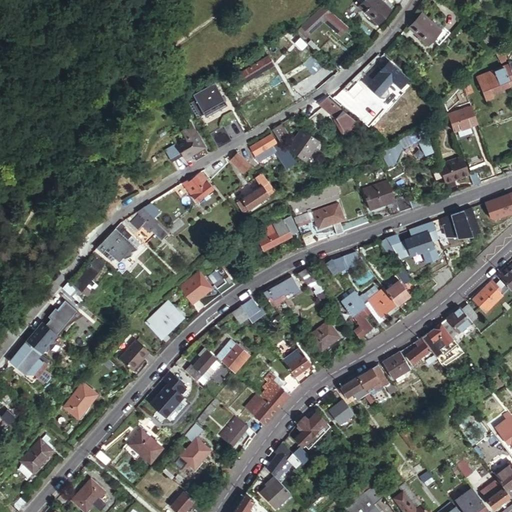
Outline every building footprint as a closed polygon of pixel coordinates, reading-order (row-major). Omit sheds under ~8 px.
[(363,0),(359,5),(377,23),(391,9),(393,6),(386,0),(363,0)] [(324,8),(315,15),(323,22),(339,35),(346,27),(324,8)] [(310,37),(323,22),(315,15),(299,28),(300,29),(310,37)] [(420,15),(409,27),(427,44),(428,45),(431,41),(439,32),(430,24),(420,15)] [(439,32),(431,41),(437,47),(449,35),(434,21),(430,24),(439,32)] [(427,44),(409,27),(407,29),(426,46),(427,44)] [(310,37),(300,29),(297,32),(306,41),(310,37)] [(261,60),(263,65),(271,60),(268,56),(261,60)] [(330,64),(338,70),(342,65),(335,59),(330,64)] [(266,70),(263,65),(261,60),(231,78),(237,88),(266,70)] [(315,68),(326,77),(331,72),(320,62),(315,68)] [(389,62),(380,70),(391,80),(398,86),(406,77),(389,62)] [(492,65),(495,75),(505,72),(501,62),(492,65)] [(217,74),(222,82),(228,79),(227,76),(226,73),(224,70),(217,74)] [(391,80),(380,70),(367,85),(379,96),(384,97),(387,93),(386,89),(385,87),(391,80)] [(511,76),(509,70),(505,72),(495,75),(485,79),(486,86),(507,79),(511,77),(511,76)] [(483,97),(489,95),(486,86),(485,79),(478,84),(483,97)] [(510,88),(507,79),(486,86),(489,95),(510,88)] [(191,103),(199,117),(225,102),(221,94),(214,98),(211,92),(191,103)] [(472,106),(447,115),(454,132),(477,123),(472,106)] [(353,121),(342,111),(335,117),(341,122),(345,118),(351,124),(353,121)] [(281,124),(273,129),(280,141),(282,144),(286,141),(284,138),(288,136),(281,124)] [(182,154),(185,160),(192,156),(196,163),(209,155),(192,126),(182,131),(187,139),(177,144),(182,154)] [(223,127),(209,134),(218,149),(231,142),(223,127)] [(304,127),(288,148),(305,161),(314,149),(321,140),(304,127)] [(405,135),(381,148),(389,166),(398,162),(404,149),(419,144),(424,157),(432,154),(429,141),(430,140),(426,127),(405,135)] [(284,148),(280,141),(276,143),(271,135),(249,149),(254,157),(274,144),(277,148),(274,150),(286,168),(295,162),(285,147),(284,148)] [(182,154),(177,144),(176,142),(165,149),(171,161),(172,160),(182,154)] [(274,144),(254,157),(257,161),(274,150),(277,148),(274,144)] [(314,149),(305,161),(311,165),(319,154),(314,149)] [(250,165),(238,152),(231,159),(244,171),(250,165)] [(439,166),(449,194),(461,191),(457,178),(469,174),(463,157),(439,166)] [(492,166),(496,177),(504,175),(500,163),(492,166)] [(469,174),(474,186),(480,184),(476,171),(469,174)] [(186,180),(182,182),(197,201),(213,188),(202,174),(198,178),(196,176),(188,182),(186,180)] [(265,182),(260,175),(255,178),(260,185),(265,182)] [(322,180),(320,175),(313,178),(315,183),(322,180)] [(395,201),(386,180),(361,190),(369,209),(385,204),(395,201)] [(272,192),(265,183),(265,182),(260,185),(239,200),(246,210),(272,192)] [(418,192),(408,196),(412,207),(422,204),(418,192)] [(511,194),(485,203),(490,219),(493,220),(511,214),(511,194)] [(408,196),(395,201),(400,212),(412,207),(408,196)] [(312,212),(314,216),(318,228),(332,223),(340,220),(344,218),(338,201),(312,211),(312,212)] [(400,212),(395,201),(385,204),(390,215),(400,212)] [(151,202),(143,207),(153,216),(159,210),(151,202)] [(143,207),(136,211),(139,214),(128,223),(143,237),(151,230),(159,238),(167,230),(164,227),(153,216),(143,207)] [(478,231),(470,208),(438,219),(444,236),(449,235),(470,235),(470,234),(478,231)] [(308,211),(293,216),(296,223),(314,216),(312,212),(309,214),(308,211)] [(164,227),(167,230),(169,232),(184,221),(180,215),(164,227)] [(267,235),(258,240),(263,250),(292,236),(291,234),(298,231),(291,216),(264,229),(267,235)] [(340,220),(332,223),(336,234),(344,231),(340,220)] [(394,234),(383,238),(392,250),(397,257),(408,254),(409,255),(421,251),(425,261),(436,257),(429,240),(437,238),(431,221),(407,230),(409,237),(402,240),(403,242),(397,244),(394,234)] [(102,242),(96,248),(110,260),(126,243),(132,249),(138,242),(122,225),(105,244),(102,242)] [(255,234),(256,236),(258,240),(267,235),(264,229),(255,234)] [(306,246),(302,236),(296,239),(300,248),(306,246)] [(392,250),(383,238),(376,241),(385,254),(392,250)] [(360,263),(356,252),(350,254),(353,265),(360,263)] [(350,254),(344,256),(347,267),(353,265),(350,254)] [(333,260),(331,258),(325,263),(333,274),(339,269),(333,260)] [(333,260),(339,269),(341,271),(345,270),(340,258),(333,260)] [(511,263),(500,273),(511,289),(511,263)] [(70,281),(64,287),(76,298),(98,272),(90,265),(74,284),(70,281)] [(316,280),(307,267),(297,271),(307,283),(316,280)] [(396,272),(404,282),(409,278),(401,268),(396,272)] [(199,272),(178,287),(191,304),(211,288),(199,272)] [(284,281),(291,291),(292,293),(299,289),(291,277),(284,281)] [(418,286),(411,277),(409,278),(404,282),(411,291),(418,286)] [(385,289),(396,304),(409,294),(398,280),(385,289)] [(284,281),(263,293),(269,301),(280,295),(282,293),(284,295),(291,291),(284,281)] [(489,281),(472,298),(484,310),(501,294),(489,281)] [(359,297),(363,303),(367,300),(378,292),(374,286),(359,297)] [(385,289),(383,288),(378,292),(367,300),(379,316),(380,315),(396,304),(385,289)] [(359,297),(354,291),(341,300),(351,315),(359,309),(365,305),(363,303),(359,297)] [(69,295),(61,305),(64,307),(72,297),(69,295)] [(280,295),(269,301),(273,306),(275,305),(274,304),(282,299),(280,295)] [(50,320),(45,325),(56,334),(64,325),(81,305),(72,297),(64,307),(61,305),(60,303),(47,318),(50,320)] [(252,297),(241,305),(249,317),(260,308),(252,297)] [(363,303),(365,305),(380,324),(384,321),(380,315),(379,316),(367,300),(363,303)] [(168,301),(145,323),(160,338),(183,317),(168,301)] [(384,321),(400,309),(396,304),(380,315),(384,321)] [(462,309),(471,321),(477,316),(468,304),(462,309)] [(87,310),(81,305),(64,325),(66,326),(87,310)] [(241,305),(231,313),(239,324),(249,317),(241,305)] [(462,309),(460,307),(458,308),(454,312),(449,316),(446,318),(457,331),(471,321),(462,309)] [(260,308),(249,317),(253,322),(265,314),(260,308)] [(367,320),(359,309),(351,315),(345,320),(358,338),(363,334),(358,328),(364,323),(367,320)] [(374,337),(382,332),(371,318),(367,320),(364,323),(374,337)] [(443,321),(441,322),(451,336),(457,331),(446,318),(443,321)] [(319,350),(321,349),(327,344),(337,336),(326,321),(308,335),(319,350)] [(427,333),(439,347),(441,350),(444,353),(456,343),(452,337),(451,336),(441,322),(437,325),(430,330),(427,333)] [(43,323),(28,341),(41,353),(45,347),(49,350),(55,343),(51,340),(56,334),(45,325),(43,323)] [(363,334),(367,341),(374,337),(364,323),(358,328),(363,334)] [(424,335),(421,337),(428,347),(430,349),(432,352),(434,355),(435,355),(441,350),(439,347),(427,333),(424,335)] [(416,340),(413,342),(416,346),(406,355),(412,363),(426,352),(430,349),(428,347),(421,337),(416,340)] [(215,355),(216,356),(233,372),(249,354),(231,338),(215,355)] [(133,340),(118,357),(133,370),(147,353),(133,340)] [(50,362),(28,342),(12,361),(12,362),(25,373),(29,369),(38,376),(48,365),(50,362)] [(327,344),(321,349),(329,360),(335,355),(327,344)] [(282,360),(292,373),(294,376),(307,367),(310,365),(297,348),(282,360)] [(215,355),(207,349),(192,366),(201,374),(216,356),(215,355)] [(385,360),(382,362),(392,379),(408,369),(399,352),(395,354),(390,357),(385,360)] [(110,360),(102,354),(97,359),(105,366),(110,360)] [(435,355),(434,355),(430,358),(429,357),(424,360),(430,369),(439,362),(435,355)] [(201,374),(192,366),(191,365),(186,371),(196,379),(201,374)] [(372,368),(356,377),(365,389),(368,393),(386,383),(375,366),(372,368)] [(307,367),(294,376),(300,384),(313,375),(307,367)] [(168,383),(150,403),(165,416),(183,396),(179,392),(186,385),(169,370),(162,378),(168,383)] [(258,395),(263,399),(274,410),(283,400),(287,395),(272,381),(276,376),(269,371),(263,378),(266,381),(261,386),(264,388),(258,395)] [(284,385),(290,392),(290,393),(301,384),(300,384),(294,376),(292,373),(285,378),(288,383),(284,385)] [(349,381),(339,387),(341,389),(338,391),(344,398),(352,392),(356,396),(365,389),(356,377),(349,381)] [(82,383),(64,406),(78,417),(97,394),(82,383)] [(342,400),(336,392),(332,396),(337,404),(342,400)] [(258,395),(257,393),(244,407),(251,413),(262,423),(274,410),(263,399),(258,395)] [(219,402),(214,398),(210,403),(214,407),(219,402)] [(340,423),(352,414),(342,400),(337,404),(329,409),(340,423)] [(210,403),(196,420),(200,424),(214,407),(210,403)] [(0,430),(6,425),(8,427),(17,417),(9,410),(0,420),(0,419),(0,430)] [(303,417),(297,424),(298,424),(304,430),(311,436),(316,431),(324,421),(313,412),(307,420),(303,417)] [(150,420),(144,415),(139,421),(144,426),(150,420)] [(246,426),(235,416),(219,435),(231,446),(242,432),(247,426),(246,426)] [(257,433),(261,428),(251,420),(246,426),(247,426),(248,427),(256,434),(257,433)] [(324,421),(316,431),(320,434),(327,426),(324,421)] [(497,431),(501,435),(510,428),(507,424),(497,431)] [(248,427),(247,426),(242,432),(251,440),(256,434),(248,427)] [(511,426),(510,428),(501,435),(500,436),(507,445),(510,443),(511,446),(511,426)] [(147,434),(141,430),(129,444),(150,462),(162,448),(147,434)] [(44,434),(39,439),(51,450),(54,448),(45,440),(48,438),(44,434)] [(51,450),(39,439),(16,467),(28,477),(51,450)] [(196,439),(180,459),(196,470),(210,450),(196,439)] [(281,444),(275,451),(277,453),(271,462),(279,469),(286,461),(294,469),(300,463),(291,453),(288,449),(281,444)] [(291,453),(300,463),(302,465),(309,458),(298,446),(291,453)] [(100,450),(95,456),(105,464),(110,458),(100,450)] [(471,474),(462,462),(456,466),(465,478),(471,474)] [(269,464),(266,468),(272,476),(276,472),(276,471),(269,464)] [(511,470),(510,467),(495,478),(509,497),(510,497),(511,495),(511,470)] [(272,476),(273,476),(280,484),(284,480),(276,472),(272,476)] [(272,511),(290,494),(280,484),(273,476),(266,483),(269,486),(266,489),(257,497),(272,511)] [(509,497),(495,478),(492,480),(479,491),(479,492),(492,508),(493,509),(509,497)] [(91,479),(72,500),(86,511),(87,511),(105,492),(91,479)] [(321,487),(323,491),(331,485),(328,481),(321,487)] [(401,492),(408,487),(405,483),(398,488),(401,492)] [(343,511),(379,511),(375,506),(384,498),(375,486),(343,511)] [(404,504),(415,496),(408,487),(401,492),(397,495),(404,504)] [(169,500),(173,502),(181,492),(178,489),(169,500)] [(178,511),(182,511),(186,506),(192,499),(181,491),(181,492),(173,502),(170,506),(178,511)] [(478,499),(487,510),(488,511),(492,508),(479,492),(475,495),(478,499)] [(478,499),(475,495),(469,499),(472,504),(478,499)] [(8,505),(13,511),(17,511),(18,511),(24,505),(14,496),(8,505)] [(232,511),(249,511),(250,511),(247,510),(252,502),(243,496),(232,511)] [(426,511),(415,496),(404,504),(400,508),(402,511),(426,511)] [(193,511),(202,511),(205,508),(192,499),(186,506),(193,511)] [(483,511),(487,510),(478,499),(472,504),(468,506),(470,508),(464,511),(483,511)]
